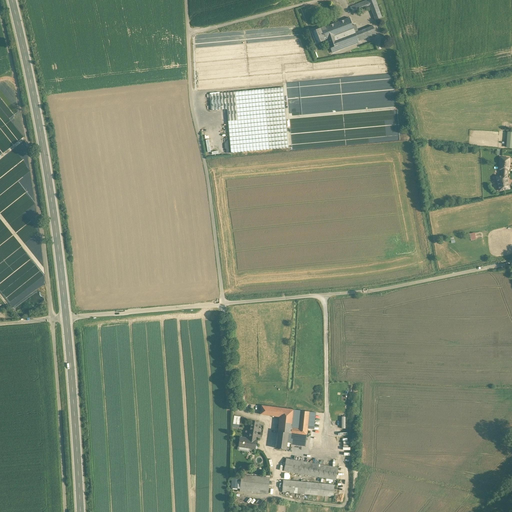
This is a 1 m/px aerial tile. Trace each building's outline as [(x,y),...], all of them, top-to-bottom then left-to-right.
[(375,0),(367,0),(350,7),(352,12),(370,5),(373,4),(376,3),(375,0)] [(373,4),(370,5),(375,20),(382,17),(376,3),(373,4)] [(350,18),(320,29),(325,40),(327,39),(331,48),(338,45),(340,50),(358,42),(358,41),(355,33),(353,26),(350,18)] [(358,32),(355,33),(358,41),(376,34),(373,26),(358,32)] [(320,28),(311,32),(316,44),(325,40),(320,29),(320,28)] [(283,88),(210,94),(211,110),(227,109),(231,153),(288,148),(283,88)] [(18,180),(31,171),(15,150),(0,161),(0,196),(20,196),(26,192),(18,180)] [(509,158),(501,158),(500,165),(508,166),(509,158)] [(506,170),(502,169),(502,176),(500,176),(501,178),(498,179),(497,180),(498,184),(499,185),(500,185),(501,190),(509,189),(506,175),(506,170)] [(26,193),(19,198),(20,200),(20,201),(23,206),(21,208),(24,212),(34,204),(26,193)] [(274,407),(262,405),(260,414),(273,416),(274,407)] [(293,409),(274,407),(273,416),(277,416),(277,419),(279,420),(278,431),(288,432),(288,433),(306,435),(309,411),(300,410),(298,428),(291,428),(293,409)] [(300,410),(293,409),(291,428),(298,428),(300,410)] [(249,438),(240,437),(238,447),(255,449),(256,439),(255,439),(258,422),(251,421),(249,438)] [(288,432),(278,431),(275,448),(286,450),(288,433),(288,432)] [(306,435),(288,433),(287,443),(305,446),(306,435)] [(338,468),(286,459),(284,470),(335,480),(338,468)] [(269,478),(241,475),(241,479),(240,488),(260,490),(259,493),(268,494),(269,478)] [(241,479),(233,478),(232,487),(240,488),(241,479)] [(334,485),(283,480),(282,492),(333,497),(334,485)]
